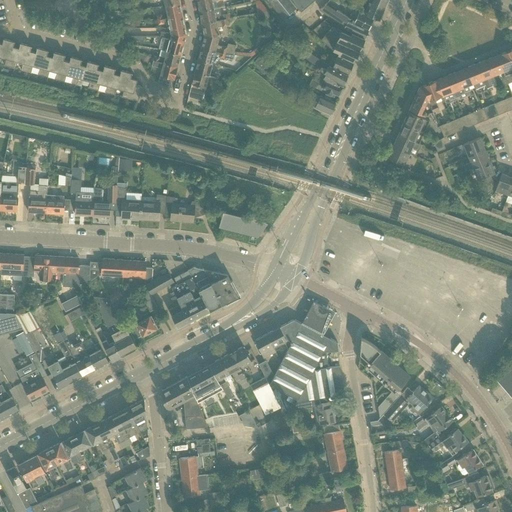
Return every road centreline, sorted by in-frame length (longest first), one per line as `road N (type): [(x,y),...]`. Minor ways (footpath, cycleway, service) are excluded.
road 1 (tertiary): [(274,273),(211,253),(0,238)]
road 2 (tertiary): [(511,458),(437,358),(357,312)]
road 3 (residential): [(373,511),(349,349),(357,312)]
road 4 (residential): [(174,107),(158,103),(136,66),(18,32)]
road 5 (secondary): [(0,446),(149,370)]
road 6 (secondary): [(342,143),(407,0)]
road 7 (secondary): [(292,281),(342,143)]
road 8 (secondary): [(342,143),(274,273)]
road 9 (residential): [(166,511),(149,370)]
